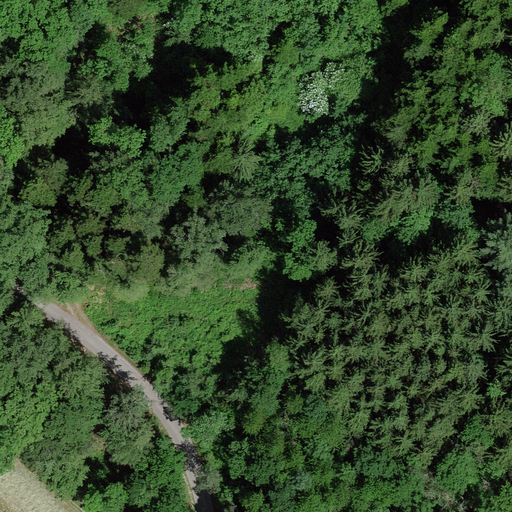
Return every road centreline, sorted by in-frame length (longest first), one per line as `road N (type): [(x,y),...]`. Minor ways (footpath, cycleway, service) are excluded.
road 1 (unclassified): [(203,511),(189,462),(159,410),(98,348),(0,275)]
road 2 (track): [(0,429),(88,511)]
